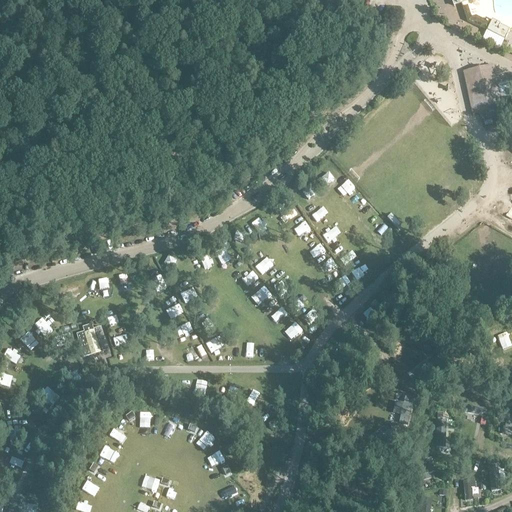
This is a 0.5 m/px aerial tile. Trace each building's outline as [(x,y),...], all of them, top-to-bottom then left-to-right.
[(467,23),(504,41),(509,31),(500,26),(500,25),(492,21),(491,22),(485,19),(484,22),(475,17),(471,19),(467,7),(462,8),(467,23)] [(415,80),(423,78),(421,67),(413,68),(415,80)] [(502,104),(495,72),(464,78),(471,111),(502,104)] [(338,186),(347,177),(343,173),(334,181),(338,186)] [(241,274),(246,271),(238,259),(233,263),(241,274)] [(248,279),(257,291),(262,287),(253,275),(248,279)] [(264,302),(258,307),(266,317),(272,312),(264,302)] [(280,318),(273,325),(281,333),(288,327),(280,318)] [(84,333),(77,335),(84,359),(91,357),(91,356),(100,353),(101,354),(108,351),(101,328),(93,330),(92,326),(83,328),(84,333)] [(502,352),(511,349),(507,335),(497,339),(502,352)] [(126,340),(114,345),(118,353),(130,348),(126,340)] [(30,360),(36,364),(43,355),(37,351),(30,360)] [(216,352),(211,353),(214,364),(220,362),(216,352)] [(9,374),(20,379),(24,368),(12,364),(9,374)] [(4,386),(0,393),(0,396),(8,401),(13,391),(4,386)] [(511,437),(511,431),(511,420),(505,419),(502,435),(511,437)] [(445,448),(445,421),(436,421),(435,448),(445,448)] [(429,478),(429,475),(435,473),(432,463),(426,464),(425,460),(417,462),(421,480),(429,478)] [(338,486),(336,496),(364,504),(367,494),(338,486)]
